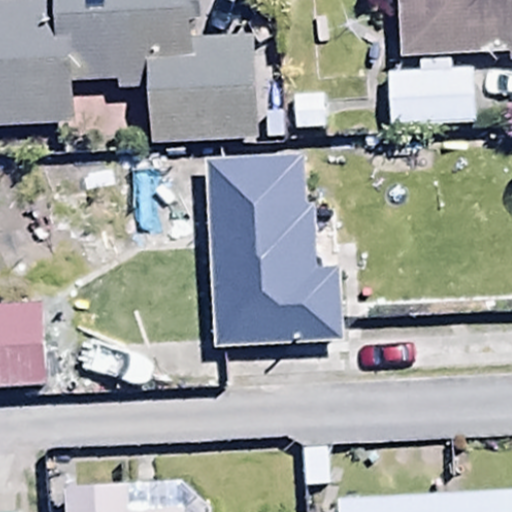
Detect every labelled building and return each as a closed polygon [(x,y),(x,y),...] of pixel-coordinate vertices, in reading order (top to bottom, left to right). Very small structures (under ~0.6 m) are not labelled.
[(511,18),(511,0),(395,0),(395,19),(511,18)] [(389,90),(470,87),(468,28),(387,31),(389,90)] [(329,121),(210,118),(206,314),(325,317),(329,121)] [(0,351),(40,350),(36,262),(0,263),(0,351)] [(128,511),(128,492),(68,495),(68,511),(128,511)]
